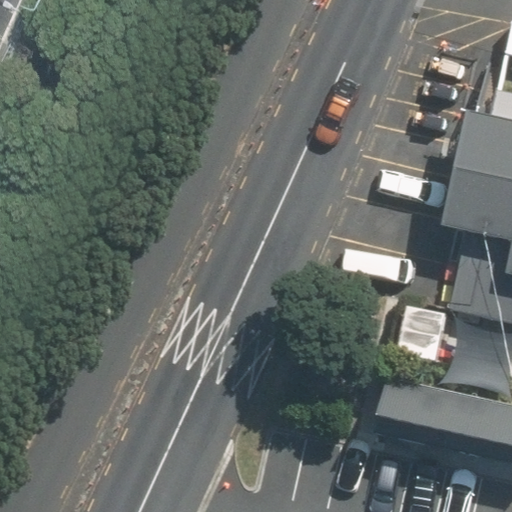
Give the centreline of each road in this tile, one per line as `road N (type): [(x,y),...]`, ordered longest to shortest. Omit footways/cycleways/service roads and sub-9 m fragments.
road 1 (residential): [(265,0),(11,511)]
road 2 (residential): [(374,0),(141,511)]
